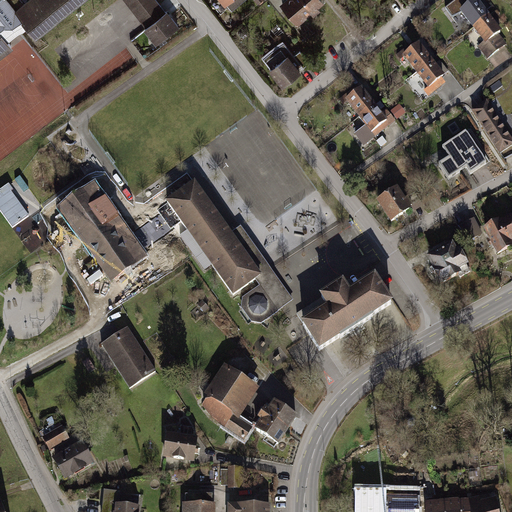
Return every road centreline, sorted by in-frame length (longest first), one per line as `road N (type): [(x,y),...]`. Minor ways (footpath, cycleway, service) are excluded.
road 1 (unknown): [(210,25),(78,131),(135,206),(204,167),(304,298)]
road 2 (tertiary): [(445,336),(366,382),(336,411),(310,458),(306,511)]
road 3 (residential): [(333,187),(511,62)]
road 4 (residential): [(427,0),(281,112)]
road 5 (residential): [(382,246),(511,179)]
road 6 (residential): [(281,112),(190,0)]
road 7 (residential): [(0,395),(55,511)]
